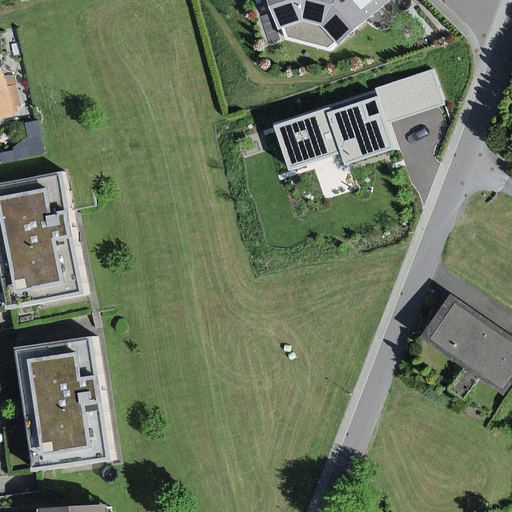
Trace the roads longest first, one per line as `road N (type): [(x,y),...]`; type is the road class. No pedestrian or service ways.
road 1 (residential): [(464,161),(331,511)]
road 2 (residential): [(511,32),(464,161)]
